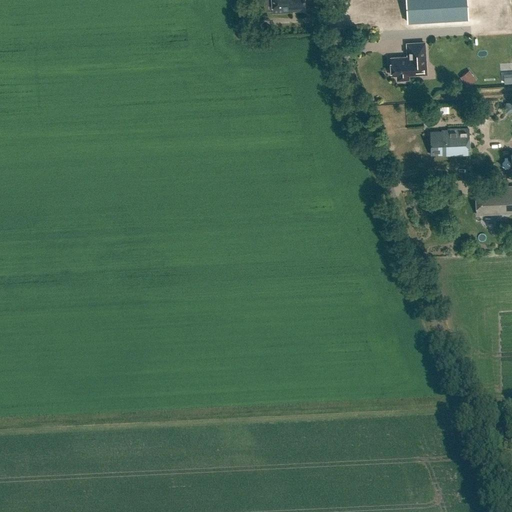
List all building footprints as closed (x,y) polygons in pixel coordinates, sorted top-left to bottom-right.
[(293,12),(293,10),(304,9),(303,0),(272,0),(273,12),(293,12)] [(468,19),(466,0),(406,0),(408,22),(468,19)] [(406,73),(424,72),(422,42),(405,43),(406,56),(389,57),(390,74),(396,74),(396,76),(398,78),(404,78),(406,75),(406,73)] [(469,71),(461,78),(467,87),(476,80),(469,71)] [(448,112),(447,104),(437,105),(438,113),(448,112)] [(442,156),(470,155),(469,129),(441,129),(441,131),(430,131),(431,155),(442,154),(442,156)] [(511,185),(476,187),(477,214),(511,212),(511,185)]
